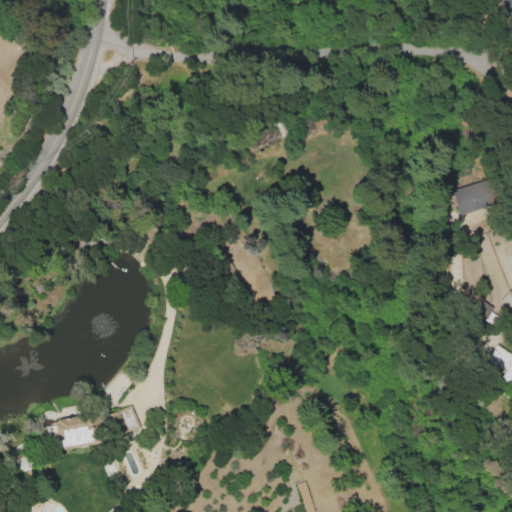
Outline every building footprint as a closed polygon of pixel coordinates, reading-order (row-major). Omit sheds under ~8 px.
[(493,201),(485,178),(450,191),(458,214),(493,201)] [(239,281),(227,257),(212,264),(224,288),(239,281)] [(511,387),(497,377),(502,370),(478,353),(488,340),(511,357),(508,361),(511,363),(511,387)] [(136,428),(127,405),(104,415),(113,437),(136,428)] [(97,445),(50,452),(46,422),(61,420),(68,423),(93,419),(97,445)]
